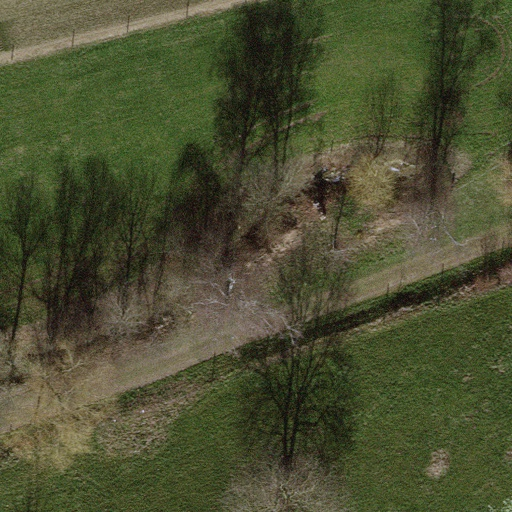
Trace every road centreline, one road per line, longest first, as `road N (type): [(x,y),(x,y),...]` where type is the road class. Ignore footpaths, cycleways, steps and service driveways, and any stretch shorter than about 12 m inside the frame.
road 1 (track): [(0,410),(511,231)]
road 2 (track): [(484,240),(481,119)]
